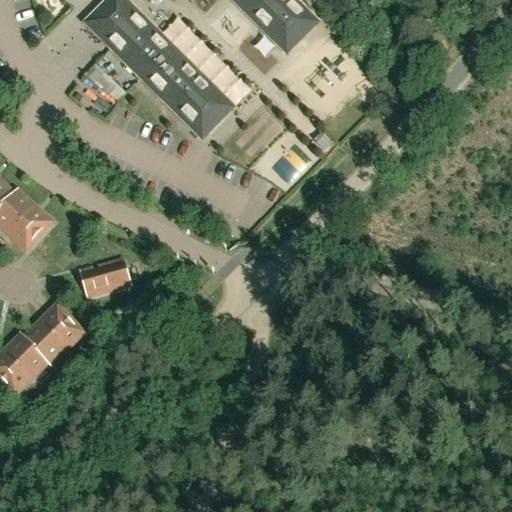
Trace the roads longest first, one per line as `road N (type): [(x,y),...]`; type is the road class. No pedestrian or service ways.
road 1 (tertiary): [(29,511),(261,282),(511,14)]
road 2 (track): [(511,319),(313,259),(281,260)]
road 3 (track): [(261,282),(260,338),(203,511)]
